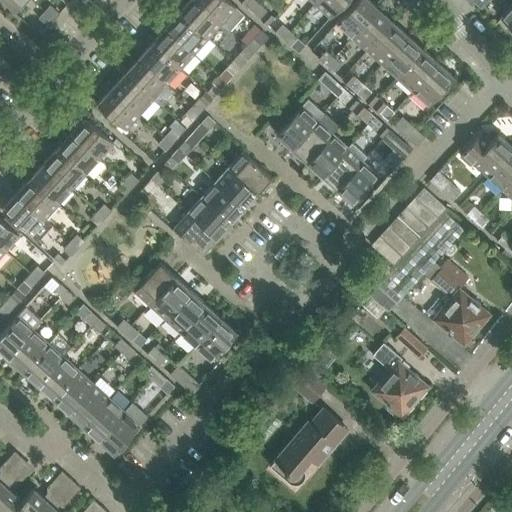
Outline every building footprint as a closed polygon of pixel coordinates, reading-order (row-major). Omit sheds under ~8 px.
[(1,0),(16,13),(28,0),(1,0)] [(209,38),(222,23),(196,0),(190,0),(179,12),(209,38)] [(244,12),(230,0),(196,0),(222,23),(229,29),(244,12)] [(241,0),(253,10),(260,2),(257,0),(241,0)] [(316,0),(314,3),(329,17),(345,0),(316,0)] [(351,37),(377,9),(366,0),(356,0),(335,23),(351,37)] [(260,2),(253,10),(268,24),(275,16),(260,2)] [(511,28),(511,4),(500,18),(511,28)] [(45,10),(54,19),(59,13),(49,5),(45,10)] [(366,50),(391,22),(377,9),(351,37),(366,50)] [(48,26),(54,19),(45,10),(38,17),(48,26)] [(214,43),(209,38),(179,12),(166,27),(195,53),(200,58),(214,43)] [(381,64),(407,36),(391,22),(366,50),(381,64)] [(282,38),(289,31),(282,24),(275,32),(282,38)] [(182,68),(195,53),(166,27),(153,42),(182,68)] [(254,51),(261,44),(269,35),(261,28),(246,44),(254,51)] [(305,45),(297,38),(289,31),(282,38),(298,53),(305,45)] [(396,78),(422,50),(407,36),(381,64),(396,78)] [(168,84),(182,68),(153,42),(139,58),(168,84)] [(247,60),(254,51),(246,44),(239,53),(247,60)] [(326,65),(333,57),(325,50),(318,58),(326,65)] [(411,92),(437,63),(422,50),(396,78),(411,92)] [(333,72),(341,64),(333,57),(326,65),(333,72)] [(154,99),(168,84),(139,58),(125,73),(154,99)] [(437,63),(411,92),(427,106),(453,78),(437,63)] [(219,75),(227,82),(234,73),(227,66),(219,75)] [(357,91),(364,83),(349,69),(342,77),(357,91)] [(344,88),(336,82),(325,71),(318,80),(336,97),(344,88)] [(141,114),(154,99),(125,73),(112,88),(141,114)] [(221,89),(227,82),(219,75),(213,82),(221,89)] [(372,105),(380,97),(364,83),(357,91),(372,105)] [(128,129),(141,114),(112,88),(98,103),(128,129)] [(353,94),(352,96),(344,88),(336,97),(344,104),(345,103),(353,109),(360,101),(353,94)] [(191,105),(199,112),(214,97),(206,89),(191,105)] [(380,97),(372,105),(387,118),(395,110),(380,97)] [(368,123),(375,114),(360,101),(353,109),(368,123)] [(193,119),(199,112),(191,105),(185,112),(193,119)] [(291,147),(317,119),(302,106),(292,116),(276,133),(291,147)] [(390,129),(390,128),(375,114),(368,123),(383,137),(390,129)] [(215,121),(208,115),(200,123),(208,130),(215,121)] [(71,132),(99,158),(115,142),(86,116),(71,132)] [(408,139),(417,129),(402,116),(393,125),(408,139)] [(306,161),(332,133),(317,119),(291,147),(306,161)] [(511,142),(499,131),(493,136),(483,127),(459,155),(469,163),(472,160),(489,174),(511,148),(511,142)] [(165,135),(172,142),(179,135),(171,128),(165,135)] [(383,137),(381,139),(404,159),(412,150),(390,129),(383,137)] [(415,146),(423,137),(424,136),(417,129),(408,139),(415,146)] [(86,173),(99,158),(71,132),(58,147),(86,173)] [(321,174),(347,146),(332,133),(306,161),(321,174)] [(165,151),(172,142),(165,135),(157,144),(165,151)] [(178,147),(186,154),(193,146),(185,139),(178,147)] [(362,160),(368,154),(352,140),(347,146),(321,174),(337,188),(362,160)] [(72,188),(86,173),(58,147),(44,162),(72,188)] [(172,169),(186,154),(178,147),(165,162),(172,169)] [(504,188),(511,178),(511,148),(489,174),(504,188)] [(228,165),(258,191),(272,175),(243,149),(228,165)] [(362,160),(337,188),(353,203),(378,175),(362,160)] [(59,203),(72,188),(44,162),(30,177),(59,203)] [(244,206),(258,191),(228,165),(215,180),(244,206)] [(166,176),(158,169),(151,177),(159,184),(166,176)] [(464,193),(460,190),(461,189),(438,169),(429,178),(453,199),(454,198),(457,200),(464,193)] [(124,180),(132,188),(139,180),(131,173),(124,180)] [(45,218),(59,203),(30,177),(16,192),(45,218)] [(125,195),(132,188),(124,180),(117,188),(125,195)] [(230,222),(244,206),(215,180),(201,196),(230,222)] [(438,214),(442,210),(446,204),(424,185),(416,195),(438,214)] [(134,197),(140,202),(142,203),(149,196),(141,189),(134,197)] [(31,234),(45,218),(16,192),(2,208),(31,234)] [(429,224),(438,214),(416,195),(407,205),(429,224)] [(217,237),(230,222),(201,196),(187,211),(217,237)] [(96,210),(104,217),(111,209),(103,202),(96,210)] [(475,219),(482,212),(474,204),(467,212),(475,219)] [(422,233),(429,224),(407,205),(399,214),(422,233)] [(98,224),(104,217),(96,210),(90,217),(98,224)] [(423,273),(434,261),(464,229),(442,210),(438,214),(429,224),(422,233),(413,243),(404,253),(396,263),(380,279),(370,292),(389,310),(423,273)] [(203,252),(217,237),(187,211),(174,226),(203,252)] [(482,212),(475,219),(482,226),(489,218),(482,212)] [(413,243),(422,233),(399,214),(390,224),(413,243)] [(0,244),(6,250),(20,234),(0,215),(0,244)] [(404,253),(413,243),(390,224),(382,234),(404,253)] [(69,241),(77,248),(84,240),(76,233),(69,241)] [(396,263),(404,253),(382,234),(373,243),(396,263)] [(504,248),(511,240),(504,234),(497,241),(504,248)] [(509,258),(511,254),(511,241),(511,240),(504,248),(501,251),(509,258)] [(70,256),(77,248),(69,241),(62,248),(70,256)] [(58,253),(54,257),(56,259),(62,264),(66,259),(58,253)] [(434,261),(423,273),(451,297),(434,315),(463,340),(488,311),(460,286),(469,275),(448,257),(440,266),(434,261)] [(150,303),(176,274),(160,259),(133,288),(150,303)] [(31,272),(38,279),(45,272),(37,265),(31,272)] [(24,295),(38,279),(31,272),(17,288),(24,295)] [(165,317),(191,288),(176,274),(150,303),(165,317)] [(60,297),(67,289),(60,283),(53,291),(60,297)] [(11,310),(24,295),(17,288),(3,303),(11,310)] [(180,330),(206,301),(191,288),(165,317),(180,330)] [(68,304),(75,296),(67,289),(60,297),(68,304)] [(195,344),(221,315),(206,301),(180,330),(195,344)] [(0,312),(5,316),(11,310),(3,303),(0,306),(0,312)] [(0,349),(7,356),(41,318),(25,305),(0,332),(0,349)] [(92,323),(99,316),(91,309),(84,317),(92,323)] [(221,315),(195,344),(211,359),(238,330),(221,315)] [(99,316),(92,323),(99,330),(106,322),(99,316)] [(21,369),(47,341),(33,327),(41,319),(41,318),(7,356),(21,369)] [(123,332),(130,324),(123,318),(116,326),(123,332)] [(123,332),(131,340),(138,332),(130,324),(123,332)] [(427,347),(404,326),(395,336),(418,357),(427,347)] [(122,351),(129,343),(121,336),(114,344),(122,351)] [(37,383),(63,355),(47,341),(21,369),(37,383)] [(384,341),(381,344),(373,354),(390,368),(373,388),(402,413),(427,383),(398,359),(401,355),(384,341)] [(129,343),(122,351),(130,357),(136,350),(129,343)] [(155,359),(162,351),(155,344),(148,352),(155,359)] [(162,351),(155,359),(163,366),(170,358),(162,351)] [(52,397),(78,368),(63,355),(37,383),(52,397)] [(318,355),(309,366),(317,373),(326,362),(318,355)] [(178,364),(169,374),(192,394),(200,384),(178,364)] [(151,379),(158,372),(151,365),(144,373),(151,379)] [(68,411),(93,382),(78,368),(52,397),(68,411)] [(327,384),(308,368),(293,384),(312,400),(327,384)] [(158,372),(151,379),(159,386),(166,378),(158,372)] [(83,425),(109,396),(93,382),(68,411),(83,425)] [(98,438),(124,410),(109,396),(83,425),(98,438)] [(132,401),(124,410),(98,438),(112,451),(147,415),(132,401)] [(305,477),(306,475),(306,473),(306,471),(305,469),(304,467),(303,466),(311,457),(318,463),(331,447),(331,440),(344,425),(323,407),(311,421),(307,418),(268,464),(289,482),(291,483),(294,484),(296,484),(298,483),(300,482),(302,481),(303,480),(304,479),(305,477)] [(40,511),(71,479),(61,470),(46,487),(47,493),(43,496),(33,486),(9,511),(40,511)] [(61,511),(56,508),(60,504),(65,504),(80,487),(71,479),(40,511),(61,511)] [(2,481),(0,483),(0,511),(4,511),(19,496),(2,481)] [(98,511),(103,507),(93,499),(81,511),(98,511)]
